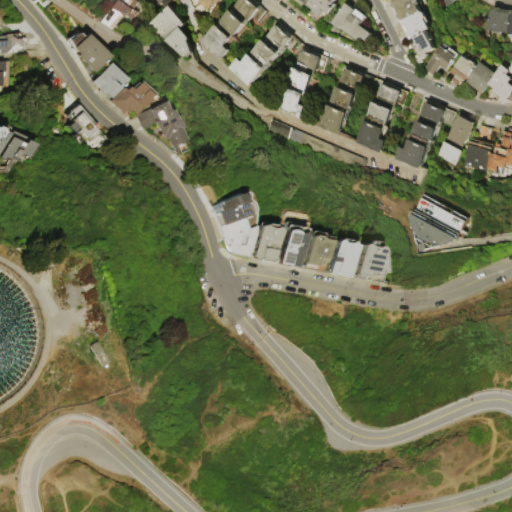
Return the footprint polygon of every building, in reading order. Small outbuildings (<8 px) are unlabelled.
[(117,0),(137,0),(142,3),(136,10),(139,12),(133,21),(124,17),(114,31),(100,23),(117,0)] [(178,0),(170,7),(165,2),(158,8),(150,0),(178,0)] [(214,0),(214,1),(219,4),(212,12),(207,8),(209,5),(204,2),(205,0),(214,0)] [(248,25),(236,38),(237,39),(229,48),(232,51),(223,61),(204,43),(221,24),(223,26),(225,23),(223,22),(233,11),(235,12),(238,8),(236,7),(238,6),(231,0),(252,0),(267,13),(257,23),(253,20),(248,25)] [(338,0),(336,4),(339,6),(331,16),(327,13),(323,19),(315,13),(317,11),(310,6),(313,2),(314,0),(338,0)] [(393,5),(402,0),(421,0),(425,8),(421,10),(422,12),(402,23),(401,24),(391,6),(393,5)] [(348,3),(359,11),(359,10),(369,17),(363,26),(375,34),(366,46),(354,38),(344,30),(343,32),(333,25),(348,3)] [(152,24),(173,6),(190,25),(185,29),(195,40),(193,42),(197,56),(192,60),(169,42),(171,40),(170,38),(166,41),(152,24)] [(511,11),(511,19),(510,35),(488,31),(496,10),(496,8),(504,9),(504,11),(511,11)] [(425,11),(431,22),(429,24),(432,30),(412,41),(402,23),(422,12),(425,11)] [(266,41),(270,36),(266,32),(276,21),(299,42),(289,54),(285,50),(284,51),(283,50),(280,53),(281,55),(271,66),(269,64),(267,67),(269,68),(251,87),(232,69),(241,59),(245,62),(253,53),(254,54),(266,41)] [(417,39),(429,33),(437,50),(430,54),(432,58),(426,61),(427,63),(421,65),(418,59),(422,58),(418,50),(422,48),(417,39)] [(93,76),(75,60),(78,58),(72,52),(73,51),(68,43),(78,36),(84,39),(85,38),(109,60),(93,76)] [(0,39),(12,39),(12,42),(27,41),(28,54),(0,56),(0,39)] [(427,70),(444,48),(459,59),(449,72),(443,68),(436,77),(427,70)] [(452,74),(465,57),(471,62),(474,62),(478,65),(478,67),(462,88),(454,82),(457,78),(452,74)] [(310,90),(309,93),(310,93),(305,106),(309,107),(304,120),(279,109),(289,86),(291,87),(293,83),(291,82),(299,63),(318,71),(310,90)] [(484,63),(500,75),(491,86),(485,95),(469,84),(484,63)] [(0,64),(9,64),(11,92),(3,93),(3,95),(0,95),(0,64)] [(91,86),(109,66),(128,84),(110,103),(91,86)] [(318,126),(324,114),(328,115),(333,103),(334,103),(343,82),(339,80),(345,66),(368,75),(354,108),(353,108),(351,113),(353,114),(343,137),(318,126)] [(506,66),(511,70),(511,74),(511,76),(511,98),(509,103),(495,93),(497,90),(491,86),(500,75),(506,66)] [(110,105),(122,91),(125,94),(128,90),(132,93),(140,84),(155,98),(137,118),(132,114),(129,117),(126,114),(124,117),(110,105)] [(361,144),(386,84),(410,94),(404,107),(400,105),(390,128),(392,129),(387,141),(391,142),(385,155),(361,144)] [(399,160),(404,148),(409,151),(429,104),(449,112),(424,171),(399,160)] [(136,120),(161,105),(166,114),(170,112),(174,120),(177,118),(183,130),(180,131),(187,143),(173,151),(168,142),(165,143),(159,131),(157,132),(154,127),(143,133),(136,120)] [(449,140),(461,116),(476,124),(464,148),(449,140)] [(366,159),(270,119),(264,133),(360,172),(366,159)] [(487,174),(466,167),(474,140),(477,141),(482,126),(493,130),(489,145),(496,147),(487,174)] [(489,173),(495,154),(497,155),(504,132),(510,133),(511,129),(511,153),(507,169),(507,170),(504,169),(502,176),(498,175),(498,176),(489,173)] [(0,156),(8,140),(23,147),(24,143),(34,148),(26,163),(22,161),(20,166),(15,164),(14,166),(5,162),(4,164),(2,164),(0,163),(0,156)] [(440,158),(447,143),(464,152),(457,167),(440,158)] [(208,211),(244,195),(248,205),(251,206),(253,213),(253,216),(249,233),(246,233),(247,237),(245,239),(241,240),(239,239),(238,237),(222,243),(208,211)] [(426,196),(469,220),(456,244),(423,253),(413,219),(426,196)] [(258,227),(263,226),(267,228),(272,229),(276,228),(279,231),(272,268),(258,265),(259,263),(252,262),(258,227)] [(277,269),(285,227),(293,228),(293,231),(305,233),(298,272),(277,269)] [(302,273),(309,237),(311,235),(318,236),(321,239),(329,241),(325,267),(322,267),(321,271),(315,270),(314,275),(302,273)] [(337,242),(349,244),(351,248),(355,249),(349,282),(327,278),(333,245),(337,242)] [(359,249),(364,247),(364,244),(378,246),(377,250),(380,253),(384,276),(382,288),(353,282),(359,249)]
